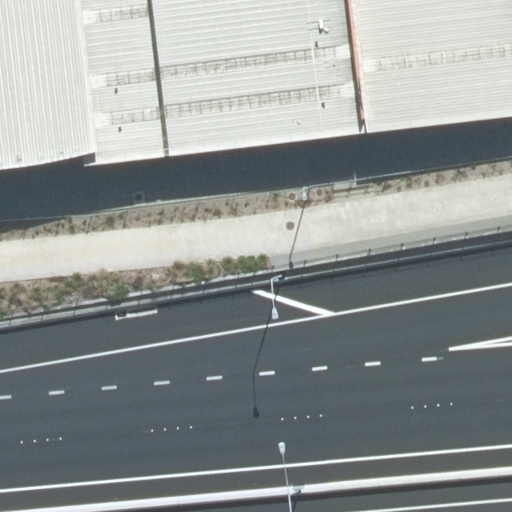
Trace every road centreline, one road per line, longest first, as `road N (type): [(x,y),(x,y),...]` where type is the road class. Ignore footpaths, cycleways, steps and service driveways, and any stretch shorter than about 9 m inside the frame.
road 1 (motorway): [(18,441),(511,312)]
road 2 (motorway): [(18,441),(511,397)]
